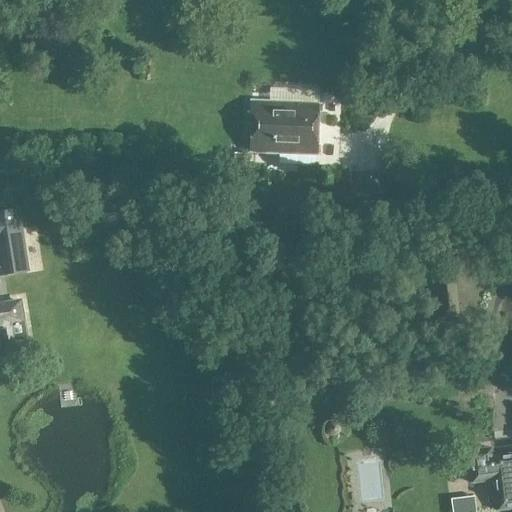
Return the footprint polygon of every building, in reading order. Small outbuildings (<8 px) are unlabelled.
[(314,105),(296,104),(250,102),(249,152),(316,156),(317,105),(316,105),(316,93),(315,93),(314,105)] [(223,155),(222,175),(241,176),(242,155),(223,155)] [(376,201),(377,175),(350,174),(349,200),(376,201)] [(0,270),(21,268),(12,212),(0,214),(0,270)] [(459,326),(455,273),(429,275),(433,328),(459,326)] [(19,302),(0,305),(0,355),(14,354),(9,324),(22,321),(19,302)] [(492,480),(496,511),(511,508),(511,453),(491,457),(490,448),(466,451),(470,483),(492,480)] [(474,511),(474,502),(449,503),(449,511),(474,511)]
